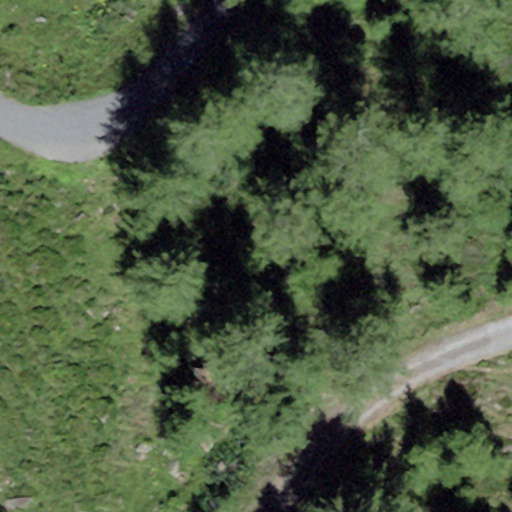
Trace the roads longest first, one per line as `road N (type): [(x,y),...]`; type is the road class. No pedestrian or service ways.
road 1 (residential): [(511,329),(362,392),(277,511)]
road 2 (unclassified): [(252,0),(193,67),(103,129),(67,138),(0,121)]
